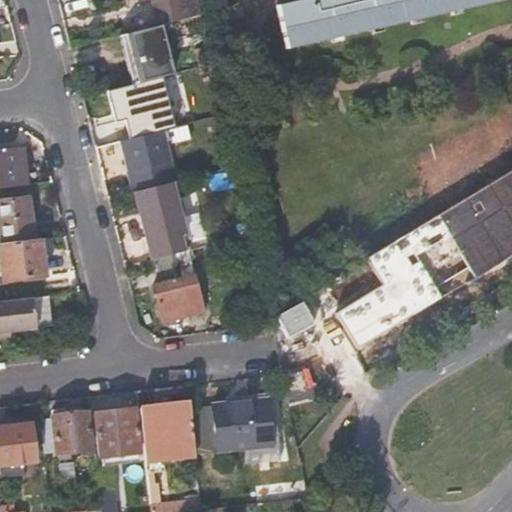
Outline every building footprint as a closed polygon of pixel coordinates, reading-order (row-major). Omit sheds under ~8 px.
[(199,15),(195,0),(147,0),(149,3),(152,3),(157,25),(161,24),(199,15)] [(306,0),(279,6),(289,48),(501,0),(306,0)] [(137,82),(172,73),(161,24),(157,25),(125,33),(137,82)] [(210,64),(205,45),(191,48),(196,68),(210,64)] [(166,141),(188,137),(185,122),(163,127),(158,107),(115,117),(125,159),(167,148),(166,141)] [(230,154),(224,128),(200,134),(205,159),(230,154)] [(0,187),(25,185),(20,147),(0,149),(0,187)] [(511,172),(370,258),(386,284),(327,322),(350,358),(501,265),(511,254),(511,172)] [(147,260),(153,259),(180,253),(169,208),(174,206),(169,183),(132,192),(147,260)] [(0,241),(31,238),(25,195),(0,198),(0,241)] [(0,241),(0,276),(0,279),(43,274),(39,237),(31,238),(0,241)] [(180,253),(153,259),(159,283),(151,285),(160,320),(186,314),(187,318),(200,315),(199,311),(203,310),(188,251),(180,253)] [(256,271),(253,259),(246,260),(249,272),(256,271)] [(52,324),(48,293),(34,294),(37,325),(52,324)] [(34,294),(0,298),(0,329),(37,325),(34,294)] [(309,398),(309,374),(288,374),(289,398),(309,398)] [(271,445),(266,400),(212,406),(216,450),(271,445)] [(193,450),(187,404),(139,409),(144,455),(193,450)] [(68,408),(69,416),(83,415),(82,407),(68,408)] [(99,511),(114,511),(112,489),(107,490),(103,456),(139,452),(134,408),(93,412),(98,456),(93,457),(99,511)] [(88,413),(93,457),(98,456),(93,412),(88,413)] [(83,415),(69,416),(49,418),(53,455),(90,451),(85,414),(83,415)] [(0,426),(0,464),(31,461),(27,423),(0,426)] [(12,511),(12,503),(0,504),(0,511),(23,511),(20,511),(12,511)]
